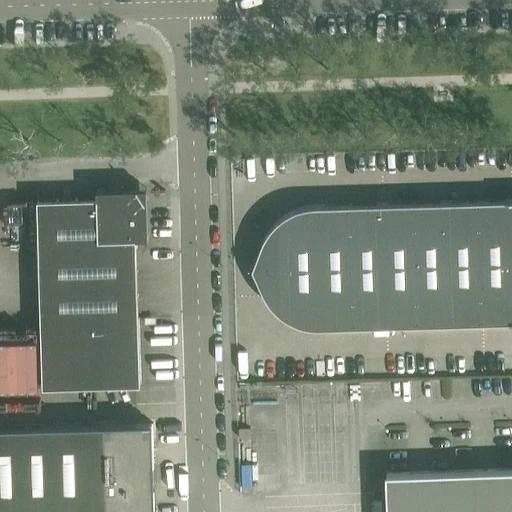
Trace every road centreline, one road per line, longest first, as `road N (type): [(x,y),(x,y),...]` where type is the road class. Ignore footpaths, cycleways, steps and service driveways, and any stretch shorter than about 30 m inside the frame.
road 1 (unclassified): [(209,511),(189,1)]
road 2 (unclassified): [(0,6),(189,1)]
